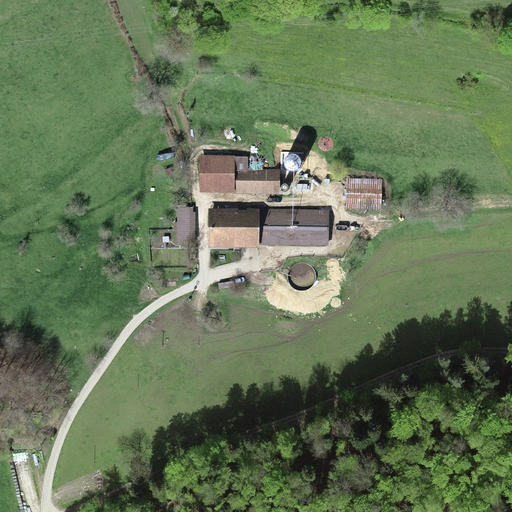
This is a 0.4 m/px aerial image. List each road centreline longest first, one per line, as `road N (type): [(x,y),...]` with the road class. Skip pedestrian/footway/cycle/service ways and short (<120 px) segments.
road 1 (track): [(66,511),(434,358),(511,352)]
road 2 (unclassified): [(200,282),(263,261),(337,250),(338,228),(331,203),(199,202)]
road 3 (unclassified): [(45,511),(50,470),(87,391),(142,315),(200,282)]
